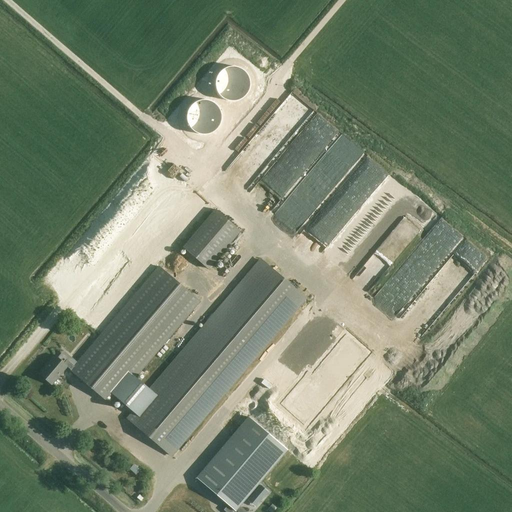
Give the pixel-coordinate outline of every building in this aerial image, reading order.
[(288,157),(293,161),(313,140),(305,133),(303,135),(298,131),(277,154),(284,160),(288,157)] [(314,182),(335,160),(322,148),(302,170),(314,182)] [(335,179),(321,193),(331,203),(356,180),(345,168),(334,178),(335,179)] [(299,183),(296,186),(291,182),(286,188),(300,199),(307,190),(299,183)] [(354,195),(351,201),(360,206),(357,211),(360,213),(366,203),(354,195)] [(320,218),(307,206),(291,225),(304,236),(320,218)] [(182,248),(208,270),(240,232),(215,210),(182,248)] [(365,241),(361,246),(368,251),(390,220),(375,210),(357,235),(365,241)] [(410,223),(352,278),(364,291),(422,236),(410,223)] [(200,302),(159,267),(74,366),(66,360),(63,364),(54,356),(38,374),(52,385),(67,367),(70,370),(70,371),(111,406),(117,399),(133,412),(127,419),(173,458),(309,297),(264,259),(152,391),(136,377),(200,302)] [(350,296),(352,293),(340,285),(326,306),(347,320),(352,313),(349,311),(356,300),(350,296)] [(358,347),(364,350),(369,343),(363,340),(358,347)] [(197,479),(235,511),(239,506),(287,450),(249,418),(197,479)] [(260,486),(254,494),(261,500),(267,492),(260,486)]
